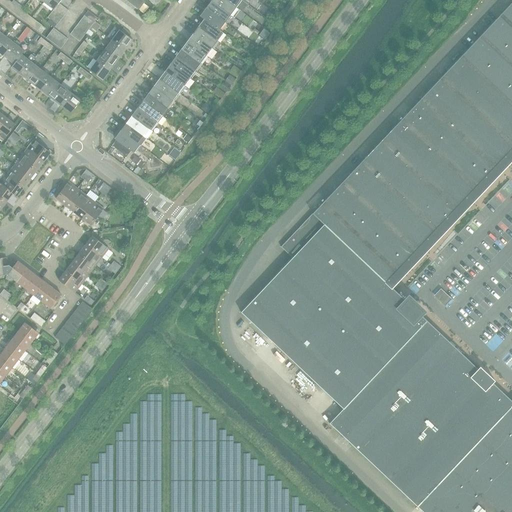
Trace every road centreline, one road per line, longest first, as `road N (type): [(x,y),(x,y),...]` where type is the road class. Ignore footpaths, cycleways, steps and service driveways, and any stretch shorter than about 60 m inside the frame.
road 1 (unclassified): [(397,511),(251,375),(221,328),(229,296),(260,245),(490,0)]
road 2 (secondary): [(223,181),(359,0)]
road 3 (secondary): [(0,473),(137,295)]
road 4 (residential): [(34,201),(75,232),(44,274),(73,298),(49,328)]
road 5 (residential): [(76,146),(155,40)]
